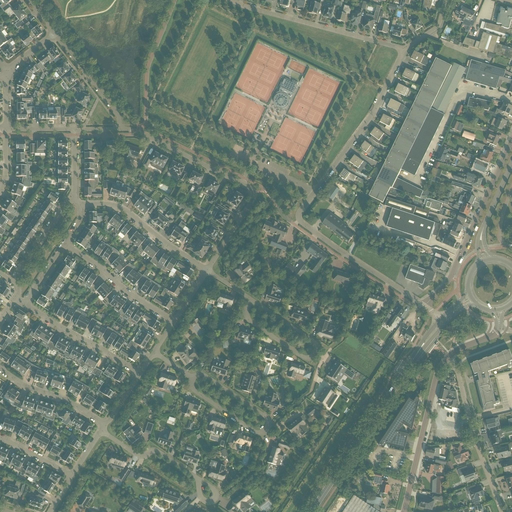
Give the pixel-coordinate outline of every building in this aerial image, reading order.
[(1,0),(0,1),(0,2),(2,5),(0,6),(4,12),(11,7),(8,3),(12,0),(1,0)] [(296,0),(296,3),(297,4),(296,7),(298,8),(297,10),(303,11),(306,1),(302,0),(296,0)] [(334,6),(337,7),(339,0),(337,0),(335,0),(334,4),(332,3),(331,7),(326,6),(323,17),(324,17),(324,18),(327,18),(331,19),(334,8),(334,6)] [(428,0),(425,11),(425,13),(427,14),(428,10),(430,10),(433,0),(435,1),(438,1),(438,0),(428,0)] [(312,2),(310,8),(309,13),(314,14),(317,15),(319,10),(320,4),(315,3),(312,2)] [(337,20),(338,21),(338,22),(341,22),(344,22),(347,14),(350,15),(352,7),(344,5),(342,13),(339,13),(337,20)] [(13,10),(11,7),(4,12),(7,16),(9,14),(10,16),(13,13),(16,17),(23,11),(22,9),(21,10),(19,6),(13,10)] [(457,9),(455,14),(459,16),(458,19),(461,20),(460,21),(463,23),(469,11),(467,10),(463,8),(462,11),(457,9)] [(511,10),(508,9),(508,11),(506,10),(505,10),(502,9),(497,26),(485,23),(484,30),(509,38),(511,30),(511,10)] [(359,23),(360,18),(361,17),(360,17),(362,11),(359,10),(358,12),(356,12),(355,15),(353,15),(353,16),(352,16),(351,18),(352,19),(351,21),(353,21),(352,24),(357,26),(358,23),(359,23)] [(24,13),(23,11),(16,17),(18,20),(15,22),(17,24),(14,25),(17,29),(21,27),(24,24),(21,20),(27,16),(24,13)] [(365,23),(364,28),(365,28),(365,29),(368,29),(371,30),(373,25),(374,21),(374,20),(377,21),(377,22),(376,22),(377,22),(379,12),(376,11),(374,18),(372,17),(366,16),(365,19),(366,19),(365,23)] [(463,23),(463,24),(467,27),(465,32),(468,33),(471,26),(473,27),(475,22),(477,18),(474,16),(475,13),(471,12),(469,11),(463,23)] [(386,34),(390,22),(382,20),(384,13),(380,13),(378,23),(381,24),(379,32),(386,34)] [(407,15),(405,16),(405,21),(406,22),(409,27),(411,25),(414,30),(415,31),(417,31),(422,27),(421,25),(422,24),(420,22),(419,22),(418,20),(417,18),(415,18),(411,20),(409,21),(408,19),(407,15)] [(403,26),(396,23),(397,18),(394,18),(391,27),(394,28),(392,35),(400,37),(401,35),(404,36),(407,34),(408,31),(402,30),(403,26)] [(27,21),(24,24),(21,27),(23,29),(30,24),(27,21)] [(32,28),(30,30),(31,32),(35,37),(36,38),(42,34),(42,33),(42,32),(40,29),(39,30),(37,27),(33,29),(32,28)] [(32,40),(35,37),(31,32),(28,35),(21,40),(25,46),(26,45),(27,46),(29,44),(29,43),(32,40)] [(496,43),(497,41),(498,42),(500,38),(484,33),(480,43),(477,41),(474,48),(488,52),(492,53),(496,43)] [(0,47),(4,44),(6,46),(10,43),(13,41),(11,39),(7,42),(4,38),(0,40),(0,47)] [(14,49),(10,43),(6,46),(3,49),(5,52),(3,53),(6,57),(6,58),(7,60),(8,59),(8,60),(14,55),(11,51),(14,49)] [(511,48),(496,43),(492,53),(511,60),(511,48)] [(49,53),(46,55),(50,60),(51,62),(59,56),(53,48),(48,52),(49,53)] [(428,58),(424,56),(424,55),(424,54),(423,53),(422,52),(421,52),(420,52),(419,53),(414,51),(414,53),(413,53),(412,53),(413,53),(412,52),(412,54),(412,55),(411,56),(410,57),(411,56),(412,57),(411,59),(420,64),(426,66),(427,63),(428,62),(428,61),(428,60),(428,59),(428,58)] [(46,55),(38,61),(40,63),(37,65),(43,72),(46,70),(45,69),(48,66),(46,63),(50,60),(46,55)] [(436,59),(429,74),(444,81),(452,66),(436,59)] [(480,71),(500,77),(503,78),(504,78),(506,71),(482,63),(480,71)] [(64,64),(55,71),(62,80),(65,78),(69,75),(67,72),(69,71),(64,64)] [(443,115),(464,74),(467,75),(469,68),(466,67),(465,69),(454,64),(432,109),(443,115)] [(24,70),(33,74),(36,71),(37,71),(39,69),(36,65),(33,67),(31,65),(24,70)] [(497,87),(500,77),(480,71),(469,68),(467,75),(466,80),(496,90),(497,87)] [(402,76),(408,79),(407,82),(409,83),(410,81),(412,81),(416,74),(410,71),(406,69),(405,71),(404,71),(404,70),(404,71),(403,72),(403,73),(402,73),(402,74),(403,74),(402,76)] [(33,74),(24,70),(22,75),(30,79),(33,74)] [(71,73),(69,75),(65,78),(62,80),(69,90),(76,84),(74,82),(76,80),(71,73)] [(437,97),(444,81),(429,74),(421,89),(437,97)] [(30,79),(22,75),(19,81),(28,85),(30,79)] [(500,77),(497,87),(500,87),(501,82),(503,81),(509,83),(510,80),(504,78),(503,78),(500,77)] [(285,79),(280,89),(279,91),(279,92),(279,95),(278,96),(276,97),(276,98),(275,100),(275,102),(275,103),(276,105),(277,106),(279,107),(280,108),(282,108),(284,107),(285,107),(287,105),(288,104),(288,102),(288,101),(288,99),(290,98),(290,97),(291,97),(292,95),(297,85),(296,86),(291,83),(285,80),(285,79)] [(28,85),(19,81),(17,86),(25,90),(28,85)] [(88,101),(88,100),(89,97),(83,94),(82,93),(84,91),(80,84),(74,88),(79,95),(80,95),(82,96),(80,98),(79,98),(77,101),(77,102),(78,102),(78,103),(82,105),(81,105),(84,106),(85,106),(87,103),(88,101)] [(395,89),(394,89),(394,90),(395,89),(396,90),(395,92),(396,92),(395,95),(403,99),(404,97),(408,89),(403,86),(398,84),(397,86),(396,86),(397,85),(396,85),(396,86),(396,87),(396,88),(395,88),(395,89)] [(25,97),(25,90),(17,86),(17,95),(22,95),(22,97),(25,97)] [(437,97),(421,89),(418,96),(416,100),(414,104),(429,112),(437,97)] [(477,99),(470,97),(467,106),(474,108),(477,99)] [(388,107),(387,110),(394,114),(395,111),(399,113),(401,114),(405,106),(396,102),(391,99),(390,101),(389,101),(389,102),(388,102),(388,103),(388,104),(387,104),(387,105),(387,104),(388,105),(387,107),(388,107)] [(488,111),(491,103),(477,99),(474,108),(487,111),(488,111)] [(511,106),(504,103),(501,111),(497,109),(495,114),(499,116),(503,117),(505,113),(510,115),(511,110),(511,106)] [(23,104),(22,104),(17,104),(17,113),(23,113),(23,111),(27,111),(29,111),(29,108),(26,108),(23,108),(23,104)] [(422,127),(429,112),(414,104),(406,120),(422,127)] [(459,105),(455,116),(460,118),(464,107),(459,105)] [(48,119),(48,112),(48,108),(42,108),(35,108),(35,111),(36,111),(36,117),(39,117),(39,119),(46,119),(48,119)] [(60,108),(53,108),(53,112),(49,112),(48,112),(48,119),(49,119),(57,119),(57,117),(60,117),(60,108)] [(62,109),(62,112),(62,117),(71,117),(74,118),(73,119),(76,121),(76,120),(78,121),(83,112),(76,108),(74,113),(66,113),(66,109),(62,109)] [(445,116),(443,115),(431,109),(428,115),(442,122),(445,116)] [(27,113),(27,111),(23,111),(23,113),(17,113),(17,119),(27,119),(27,113)] [(380,122),(390,127),(393,119),(384,115),(383,117),(381,117),(382,116),(381,116),(381,117),(381,118),(380,118),(380,119),(379,120),(380,120),(381,120),(380,122)] [(428,115),(425,121),(439,128),(442,122),(428,115)] [(498,121),(497,120),(494,119),(491,126),(502,130),(504,125),(505,126),(507,122),(499,119),(498,121)] [(414,143),(422,127),(406,120),(399,135),(414,143)] [(425,121),(422,127),(436,134),(439,128),(425,121)] [(457,131),(460,123),(454,121),(451,129),(457,131)] [(422,127),(419,133),(433,140),(436,134),(422,127)] [(370,134),(374,137),(379,141),(384,134),(379,130),(375,128),(374,129),(373,129),(373,128),(373,129),(372,130),(372,131),(371,131),(370,132),(371,132),(372,133),(370,134)] [(487,141),(487,142),(490,143),(490,144),(491,145),(496,147),(500,138),(496,136),(496,135),(498,132),(496,131),(492,130),(490,128),(489,131),(488,132),(491,133),(487,141)] [(464,132),(462,137),(467,139),(474,141),(475,137),(469,135),(470,134),(464,132)] [(416,139),(430,146),(433,140),(419,133),(416,139)] [(407,158),(414,143),(399,135),(391,150),(407,158)] [(413,146),(427,152),(430,146),(416,139),(413,146)] [(16,149),(18,149),(24,149),(25,149),(25,142),(21,142),(21,141),(17,141),(17,142),(16,142),(16,149)] [(363,142),(362,143),(362,144),(361,145),(360,146),(361,146),(360,148),(369,155),(374,148),(369,145),(365,141),(364,143),(363,143),(363,142)] [(34,144),(34,154),(40,154),(45,154),(45,150),(45,147),(45,142),(37,142),(37,144),(34,144)] [(67,148),(67,142),(58,142),(58,144),(56,144),(56,151),(57,151),(65,151),(65,148),(67,148)] [(89,151),(89,153),(89,154),(94,154),(96,154),(96,150),(91,150),(91,146),(102,146),(102,142),(84,142),(84,147),(84,149),(84,151),(89,151)] [(116,153),(116,143),(116,142),(110,142),(110,143),(106,143),(106,152),(108,152),(108,154),(112,154),(112,153),(116,153)] [(128,145),(123,159),(129,162),(130,158),(131,156),(137,158),(140,150),(128,145)] [(410,152),(424,158),(427,152),(413,146),(410,152)] [(437,160),(443,163),(449,149),(442,147),(437,160)] [(24,154),(24,149),(18,149),(18,154),(17,154),(17,158),(16,158),(16,162),(17,162),(17,163),(23,163),(24,163),(27,163),(27,159),(24,159),(24,154)] [(399,173),(407,158),(391,150),(384,165),(399,173)] [(482,155),(480,159),(483,160),(489,163),(493,153),(488,151),(484,150),(482,155)] [(55,151),(55,160),(58,160),(65,160),(65,157),(67,157),(67,151),(65,151),(57,151),(55,151)] [(407,158),(421,164),(424,158),(410,152),(407,158)] [(94,157),(94,154),(89,154),(89,153),(84,153),(84,159),(89,159),(89,164),(94,164),(98,164),(98,157),(94,157)] [(147,157),(143,165),(147,167),(150,162),(152,163),(151,166),(155,169),(157,166),(162,169),(167,159),(163,157),(160,155),(155,153),(152,159),(147,157)] [(468,154),(466,158),(477,162),(474,169),(485,174),(485,173),(486,172),(487,170),(487,169),(488,166),(482,163),(483,160),(480,159),(468,154)] [(351,160),(350,162),(354,165),(358,169),(357,171),(360,172),(365,167),(361,164),(363,162),(359,158),(355,155),(353,157),(352,157),(353,156),(352,156),(352,157),(351,158),(350,159),(350,160),(351,160)] [(421,164),(407,158),(404,164),(418,170),(421,164)] [(67,160),(65,160),(58,160),(55,160),(55,161),(54,161),(54,164),(55,164),(55,166),(58,166),(58,169),(65,169),(65,168),(65,165),(67,165),(67,160)] [(183,172),(182,171),(184,168),(173,162),(172,163),(170,166),(171,166),(169,170),(172,172),(170,175),(175,178),(177,174),(180,176),(180,175),(181,176),(179,180),(183,182),(187,174),(184,172),(183,172)] [(31,163),(27,163),(24,163),(23,163),(23,166),(16,166),(16,171),(26,171),(26,166),(31,166),(31,163)] [(94,168),(94,164),(89,164),(84,164),(84,170),(89,170),(89,175),(94,175),(98,175),(98,168),(94,168)] [(415,177),(418,170),(404,164),(401,170),(415,177)] [(392,189),(399,173),(384,165),(376,181),(391,188),(390,188),(392,189)] [(65,169),(58,169),(55,169),(55,170),(54,170),(54,173),(55,173),(55,178),(56,178),(65,177),(65,174),(67,174),(67,168),(65,168),(65,169)] [(433,168),(430,176),(435,177),(438,170),(433,168)] [(342,170),(341,171),(341,172),(340,173),(339,173),(339,174),(340,173),(341,174),(339,176),(345,180),(347,177),(354,181),(356,177),(350,174),(344,169),(343,171),(342,171),(342,170)] [(29,171),(26,171),(16,171),(16,177),(23,177),(22,181),(30,183),(31,178),(29,177),(29,171)] [(198,186),(203,177),(199,175),(196,174),(197,174),(192,172),(189,180),(197,184),(193,193),(197,196),(201,188),(198,186)] [(458,173),(457,176),(465,178),(467,179),(468,177),(481,183),(483,178),(476,175),(467,172),(466,174),(466,175),(462,174),(458,173)] [(94,179),(94,175),(89,175),(84,175),(84,181),(89,181),(89,185),(98,185),(98,179),(94,179)] [(67,177),(65,177),(56,178),(56,183),(58,183),(58,190),(65,190),(65,183),(67,183),(67,177)] [(467,179),(466,180),(473,183),(472,185),(479,188),(481,183),(468,177),(467,179)] [(397,178),(392,188),(393,188),(398,190),(403,181),(397,178)] [(30,183),(22,181),(21,185),(15,183),(14,185),(13,184),(12,187),(13,187),(13,188),(22,192),(24,192),(25,192),(27,187),(30,187),(30,183)] [(117,197),(120,188),(115,186),(116,184),(111,183),(108,183),(108,181),(104,181),(104,189),(108,189),(108,188),(110,188),(111,189),(110,191),(109,194),(110,194),(109,195),(117,197)] [(215,194),(219,186),(216,184),(213,182),(212,182),(209,181),(205,189),(209,191),(207,194),(212,198),(209,203),(212,204),(217,196),(214,195),(215,194)] [(383,203),(390,188),(391,188),(376,181),(369,196),(383,203)] [(408,183),(403,181),(398,190),(402,192),(403,192),(408,183)] [(471,193),(473,188),(452,182),(451,185),(463,189),(463,190),(471,193)] [(408,194),(413,186),(408,183),(403,192),(408,194)] [(98,186),(98,185),(89,185),(89,188),(84,188),(84,197),(102,197),(102,193),(91,193),(91,189),(96,189),(96,186),(98,186)] [(326,195),(324,197),(331,202),(340,190),(334,186),(333,185),(326,195)] [(414,196),(418,188),(413,186),(408,194),(414,196)] [(128,196),(131,198),(136,191),(132,189),(132,191),(129,189),(124,187),(123,189),(120,188),(117,197),(118,198),(121,199),(125,200),(126,196),(128,196)] [(24,192),(22,192),(13,188),(11,194),(17,196),(16,200),(23,204),(25,199),(22,198),(24,192)] [(400,199),(402,192),(398,190),(393,188),(392,189),(390,189),(388,198),(400,202),(401,199),(400,199)] [(424,191),(418,188),(414,196),(421,199),(424,191)] [(225,203),(223,206),(230,211),(232,207),(233,205),(236,208),(239,204),(241,201),(243,197),(236,192),(236,193),(232,190),(230,194),(234,196),(232,199),(230,198),(226,203),(225,203)] [(139,211),(146,202),(142,199),(145,196),(142,193),(139,191),(135,198),(138,200),(134,206),(139,211)] [(57,197),(58,196),(55,194),(54,195),(49,192),(46,197),(48,198),(46,201),(52,205),(52,204),(53,202),(55,203),(59,198),(57,197)] [(465,193),(463,197),(461,196),(459,200),(465,203),(465,202),(466,202),(472,205),(475,198),(469,195),(465,193)] [(428,216),(430,212),(387,198),(385,206),(392,209),(435,224),(435,223),(438,224),(439,220),(439,219),(428,216)] [(440,212),(442,204),(444,204),(445,202),(444,202),(439,200),(438,202),(425,198),(424,204),(426,205),(426,207),(440,212)] [(23,204),(16,200),(14,203),(8,199),(7,200),(7,199),(5,203),(5,204),(13,209),(15,207),(17,209),(19,206),(21,207),(23,204)] [(464,204),(465,203),(459,200),(458,203),(456,202),(455,205),(456,205),(455,206),(469,211),(471,207),(464,204)] [(54,206),(52,204),(52,205),(46,201),(43,205),(50,210),(54,206)] [(149,205),(146,202),(139,211),(145,215),(147,212),(150,214),(157,206),(154,204),(152,202),(149,205)] [(12,212),(13,209),(5,204),(2,208),(7,212),(6,214),(13,219),(15,216),(15,214),(12,212)] [(47,215),(50,210),(43,205),(40,210),(47,215)] [(225,210),(218,205),(216,208),(219,210),(214,216),(217,218),(216,221),(223,225),(225,223),(226,223),(228,220),(227,219),(229,217),(223,213),(225,210)] [(469,211),(455,206),(454,205),(453,208),(454,208),(461,211),(460,213),(461,213),(467,216),(469,211)] [(185,210),(192,215),(194,212),(187,207),(185,210)] [(164,218),(163,217),(161,215),(163,214),(162,212),(160,210),(158,208),(153,213),(156,215),(152,221),(154,223),(154,224),(156,225),(157,225),(164,218)] [(442,225),(438,224),(435,223),(435,224),(392,209),(386,227),(429,241),(431,235),(438,237),(442,225)] [(44,219),(47,215),(40,210),(37,214),(45,219),(44,219)] [(351,212),(346,218),(349,221),(354,214),(351,212)] [(467,218),(460,215),(456,213),(456,214),(452,212),(451,215),(454,216),(454,217),(455,217),(455,216),(458,217),(457,220),(465,223),(467,218)] [(96,217),(102,217),(102,213),(89,213),(89,223),(96,223),(96,217)] [(342,229),(346,225),(331,213),(323,224),(340,237),(343,233),(341,231),(342,229)] [(13,219),(6,214),(4,217),(0,214),(0,220),(4,223),(7,219),(11,222),(13,219)] [(42,224),(45,219),(37,214),(34,218),(42,224)] [(105,223),(104,224),(106,226),(109,224),(113,227),(120,219),(119,218),(117,216),(115,215),(113,218),(110,216),(106,221),(105,223)] [(166,215),(163,217),(164,218),(157,225),(163,230),(166,226),(168,227),(174,221),(172,219),(173,218),(173,217),(172,216),(171,216),(170,215),(169,216),(169,217),(166,215)] [(39,228),(42,224),(34,218),(31,223),(39,228)] [(120,219),(113,227),(115,229),(115,230),(115,233),(118,235),(120,233),(122,231),(119,229),(124,222),(120,219)] [(175,226),(171,232),(173,233),(171,236),(176,240),(182,232),(183,230),(186,225),(186,224),(186,225),(181,222),(181,221),(177,227),(175,226)] [(282,238),(283,238),(287,230),(276,226),(277,224),(272,222),(271,224),(265,221),(262,230),(277,235),(272,246),(285,251),(287,246),(280,243),(282,238)] [(218,227),(210,222),(209,224),(209,225),(206,229),(209,231),(206,236),(213,240),(215,237),(217,234),(219,231),(216,229),(218,227)] [(463,227),(455,223),(450,222),(450,223),(446,223),(445,226),(451,228),(453,228),(453,229),(461,232),(463,227)] [(36,233),(39,228),(31,223),(28,227),(36,233)] [(89,224),(86,229),(93,234),(97,229),(89,224)] [(127,224),(122,231),(120,233),(125,237),(122,239),(125,241),(129,236),(126,234),(131,228),(127,224)] [(348,227),(346,225),(342,229),(341,231),(343,233),(340,237),(348,243),(354,235),(347,229),(348,227)] [(461,232),(453,229),(453,228),(451,228),(445,226),(443,225),(442,227),(447,229),(446,230),(451,232),(450,235),(458,238),(461,232)] [(36,233),(28,227),(25,232),(32,237),(35,233),(36,233)] [(93,234),(86,229),(83,233),(90,238),(93,234)] [(183,230),(182,232),(176,240),(181,243),(182,243),(189,234),(183,230)] [(29,242),(32,237),(25,232),(22,236),(29,242)] [(129,236),(125,241),(127,243),(129,241),(134,244),(141,236),(136,232),(131,238),(129,236)] [(90,238),(83,233),(79,238),(87,243),(90,238)] [(444,233),(442,238),(445,239),(443,244),(454,248),(457,242),(451,240),(452,237),(444,233)] [(26,246),(29,242),(22,236),(18,241),(26,246)] [(145,239),(141,236),(134,244),(138,248),(136,250),(139,252),(143,247),(140,246),(145,239)] [(415,243),(397,236),(395,243),(413,250),(415,243)] [(208,242),(201,237),(199,241),(201,242),(196,250),(189,246),(188,249),(194,253),(193,253),(195,254),(194,255),(198,257),(198,256),(202,259),(204,255),(205,255),(207,251),(206,251),(209,247),(206,245),(208,242)] [(89,245),(87,243),(79,238),(76,243),(86,249),(89,245)] [(23,251),(26,246),(18,241),(15,245),(23,251)] [(106,251),(108,249),(110,246),(107,244),(106,245),(101,242),(94,253),(99,256),(103,250),(106,251)] [(148,255),(155,247),(154,246),(152,244),(151,244),(150,243),(145,249),(143,247),(139,252),(141,254),(143,252),(148,255)] [(20,255),(23,251),(15,245),(12,250),(20,255)] [(319,267),(327,256),(311,245),(306,252),(316,259),(313,263),(314,264),(312,267),(316,270),(314,273),(313,272),(313,273),(314,274),(319,267)] [(159,251),(155,247),(148,255),(152,259),(150,262),(153,264),(157,259),(154,257),(159,251)] [(108,249),(106,251),(102,258),(107,261),(111,255),(114,257),(118,252),(117,251),(113,248),(111,251),(108,249)] [(17,259),(20,255),(12,250),(9,254),(17,259)] [(118,252),(114,257),(117,260),(111,265),(115,269),(123,262),(125,259),(118,252)] [(14,264),(17,259),(9,254),(6,259),(12,263),(14,264)] [(160,261),(157,259),(153,264),(156,266),(158,263),(163,267),(165,264),(169,257),(164,254),(160,261)] [(405,260),(416,265),(419,259),(407,254),(405,260)] [(435,257),(441,259),(448,262),(450,257),(443,254),(442,256),(436,254),(435,257)] [(64,265),(70,269),(72,270),(76,264),(74,263),(75,262),(67,256),(64,261),(66,263),(64,265)] [(10,265),(12,263),(6,259),(5,261),(4,261),(2,264),(3,264),(1,266),(9,271),(12,267),(10,265)] [(165,264),(163,267),(161,269),(164,271),(166,268),(171,271),(177,262),(172,259),(167,266),(165,264)] [(250,267),(246,263),(247,262),(245,259),(239,263),(241,266),(234,271),(244,284),(251,278),(247,273),(251,269),(250,267)] [(447,264),(440,261),(435,259),(431,268),(436,270),(437,268),(444,271),(444,270),(445,270),(446,268),(446,267),(447,264)] [(125,268),(127,270),(132,266),(129,263),(127,266),(123,262),(115,269),(119,273),(125,268)] [(176,265),(185,271),(183,275),(189,279),(193,271),(179,262),(176,265)] [(298,279),(306,268),(301,263),(301,264),(295,270),(287,265),(283,271),(290,276),(291,274),(298,279)] [(64,265),(62,264),(59,268),(67,274),(70,269),(64,265)] [(410,265),(407,274),(405,279),(421,284),(420,287),(423,289),(428,285),(430,280),(432,281),(435,274),(410,265)] [(130,282),(137,274),(132,270),(134,268),(132,266),(127,270),(130,273),(125,279),(130,282)] [(67,274),(59,268),(56,273),(64,278),(67,274)] [(78,278),(76,281),(81,285),(79,288),(81,290),(84,286),(88,281),(85,279),(89,272),(84,269),(82,273),(78,278)] [(352,275),(336,270),(333,280),(349,285),(352,275)] [(134,286),(139,280),(142,282),(146,277),(143,275),(142,276),(138,272),(137,274),(130,282),(131,283),(130,284),(133,285),(134,286)] [(64,278),(56,273),(53,277),(61,283),(64,278)] [(88,281),(84,286),(89,289),(89,290),(91,291),(95,287),(92,284),(97,278),(92,274),(88,281)] [(178,281),(180,277),(174,274),(172,277),(175,279),(172,285),(181,291),(185,285),(178,281)] [(61,283),(53,277),(50,282),(58,287),(61,283)] [(145,284),(140,290),(145,294),(150,287),(153,282),(146,277),(142,282),(145,284)] [(58,287),(50,282),(47,286),(55,292),(58,287)] [(156,284),(153,282),(150,287),(152,289),(148,295),(153,299),(159,290),(154,286),(156,284)] [(0,296),(1,295),(5,298),(10,291),(0,284),(0,296)] [(98,289),(95,287),(91,291),(93,294),(96,291),(100,295),(108,288),(107,287),(105,284),(105,285),(104,284),(98,289)] [(267,292),(266,295),(265,300),(279,305),(282,294),(275,292),(276,286),(270,284),(268,292),(267,292)] [(177,297),(181,291),(172,285),(168,291),(165,288),(163,292),(168,295),(170,292),(177,297)] [(55,292),(47,286),(44,291),(52,296),(55,292)] [(112,292),(108,288),(100,295),(104,300),(102,302),(101,302),(104,305),(109,300),(106,298),(112,292)] [(52,296),(44,291),(41,295),(43,297),(49,301),(52,296)] [(217,302),(224,304),(222,310),(228,312),(230,306),(231,306),(234,298),(220,293),(217,302)] [(367,306),(371,307),(373,307),(371,312),(378,314),(381,307),(383,308),(386,299),(370,294),(367,306)] [(114,308),(121,299),(119,298),(120,298),(118,296),(117,297),(116,296),(111,302),(109,300),(104,305),(108,307),(110,305),(114,308)] [(47,303),(49,301),(43,297),(41,299),(39,298),(36,303),(44,308),(45,306),(46,307),(48,304),(47,303)] [(167,299),(164,303),(156,297),(153,301),(168,310),(171,306),(172,306),(173,304),(172,304),(173,303),(167,299)] [(125,303),(121,299),(114,308),(119,311),(117,314),(120,316),(123,311),(121,309),(125,303)] [(65,311),(68,313),(69,310),(72,305),(69,303),(67,303),(64,308),(61,306),(58,311),(56,315),(61,318),(65,311)] [(126,313),(123,311),(120,316),(123,318),(124,315),(129,318),(131,316),(135,309),(130,306),(126,313)] [(294,307),(292,313),(290,318),(305,322),(308,314),(301,311),(301,310),(294,307)] [(388,314),(383,322),(390,327),(398,317),(400,318),(404,312),(403,312),(404,311),(402,309),(401,310),(399,309),(395,315),(394,314),(392,317),(391,316),(391,317),(388,315),(389,314),(388,314)] [(73,316),(76,317),(79,312),(76,310),(74,313),(69,310),(68,313),(64,320),(69,323),(73,316)] [(15,321),(18,323),(22,326),(26,320),(24,319),(26,315),(19,311),(15,316),(17,318),(15,321)] [(131,316),(129,318),(128,321),(130,323),(131,322),(136,325),(143,314),(138,311),(134,318),(131,316)] [(78,319),(75,326),(80,328),(85,319),(87,315),(82,313),(79,312),(76,317),(78,319)] [(143,317),(151,323),(149,327),(155,331),(160,324),(145,314),(143,317)] [(89,324),(91,326),(94,320),(92,319),(90,322),(85,319),(80,328),(85,331),(89,324)] [(96,337),(101,327),(96,325),(97,322),(94,320),(91,326),(94,327),(90,334),(96,337)] [(318,329),(316,335),(331,340),(333,335),(333,334),(332,334),(332,333),(333,333),(334,333),(336,328),(330,326),(329,332),(329,333),(325,332),(328,322),(321,320),(318,330),(318,329)] [(24,327),(22,326),(18,323),(15,327),(10,323),(9,326),(8,325),(6,328),(7,328),(7,329),(14,334),(17,331),(20,333),(21,331),(24,327)] [(38,338),(44,329),(39,326),(36,332),(33,330),(29,335),(37,340),(38,338)] [(142,331),(138,337),(147,343),(151,337),(144,333),(146,330),(140,326),(138,329),(142,331)] [(415,336),(414,335),(406,331),(408,328),(404,326),(402,330),(403,330),(402,333),(401,335),(405,337),(404,338),(411,342),(415,336)] [(104,333),(107,334),(111,329),(107,327),(106,330),(101,327),(96,337),(97,337),(96,338),(99,339),(101,340),(104,333)] [(252,341),(252,340),(253,341),(253,338),(254,333),(240,328),(237,339),(244,341),(245,339),(252,341)] [(14,334),(7,329),(3,335),(8,338),(5,341),(11,346),(15,340),(12,338),(14,334)] [(43,341),(48,332),(44,329),(38,338),(43,341)] [(115,339),(117,337),(119,334),(111,329),(107,334),(110,336),(106,343),(111,346),(115,339)] [(49,333),(48,332),(43,341),(47,344),(46,346),(49,348),(53,343),(49,341),(53,335),(52,335),(53,335),(53,334),(49,332),(49,333)] [(119,334),(117,337),(115,339),(118,341),(113,348),(119,351),(121,347),(124,342),(119,339),(121,336),(119,334)] [(143,349),(147,343),(138,337),(134,343),(131,341),(129,344),(134,347),(136,344),(143,349)] [(58,353),(64,341),(60,338),(56,345),(53,343),(49,348),(48,350),(52,352),(53,350),(58,353)] [(66,342),(64,341),(58,353),(63,355),(62,357),(65,359),(66,357),(68,353),(65,352),(69,344),(68,343),(68,342),(66,341),(66,342)] [(388,358),(397,345),(391,341),(382,354),(388,358)] [(372,343),(369,346),(379,352),(381,349),(372,343)] [(278,359),(279,355),(280,350),(266,346),(263,354),(267,355),(266,358),(272,360),(272,359),(277,360),(277,358),(278,359)] [(73,361),(79,349),(75,347),(71,353),(69,351),(68,353),(66,357),(65,359),(68,360),(69,360),(73,361)] [(197,355),(193,349),(188,353),(184,348),(178,353),(187,365),(194,359),(193,358),(197,355)] [(84,352),(79,349),(73,361),(76,363),(76,365),(79,367),(80,365),(83,361),(84,359),(81,358),(84,352)] [(122,349),(120,353),(134,362),(137,358),(138,358),(139,356),(139,355),(133,351),(131,355),(122,349)] [(496,404),(497,404),(498,404),(499,404),(499,403),(499,402),(499,401),(498,401),(497,401),(497,402),(496,402),(495,402),(489,375),(488,375),(488,372),(508,365),(508,366),(508,367),(508,368),(509,368),(510,368),(511,368),(511,367),(511,366),(510,365),(510,364),(510,362),(511,361),(511,357),(509,350),(470,364),(474,375),(478,374),(478,375),(478,376),(479,381),(476,382),(484,412),(495,409),(494,406),(496,405),(496,406),(496,404)] [(10,358),(2,353),(0,355),(0,359),(6,364),(8,362),(11,364),(13,359),(14,358),(11,356),(10,358)] [(11,366),(15,369),(23,358),(18,355),(11,366)] [(88,369),(94,358),(90,355),(85,363),(83,361),(80,365),(79,367),(82,368),(83,367),(88,369)] [(95,358),(94,358),(88,369),(93,372),(92,374),(95,375),(98,370),(95,368),(99,360),(98,360),(99,359),(96,357),(95,358)] [(15,369),(20,372),(27,361),(23,358),(15,369)] [(213,362),(212,366),(210,371),(225,376),(228,367),(227,367),(229,361),(222,359),(220,365),(213,362)] [(32,372),(35,366),(32,365),(27,361),(20,372),(24,375),(28,370),(32,372)] [(343,373),(346,369),(336,362),(326,376),(337,383),(340,378),(337,377),(341,372),(343,373)] [(305,372),(304,372),(305,367),(291,363),(290,368),(289,371),(290,372),(288,377),(294,379),(295,374),(303,376),(303,375),(304,376),(303,377),(309,378),(310,373),(305,371),(305,372)] [(39,382),(42,373),(43,370),(38,368),(35,366),(32,372),(36,374),(34,381),(39,382)] [(113,377),(117,371),(109,366),(106,370),(105,371),(109,374),(108,377),(112,379),(112,378),(113,377)] [(49,379),(51,372),(43,370),(42,373),(39,382),(45,384),(47,378),(49,379)] [(119,373),(117,371),(113,377),(112,378),(120,384),(126,375),(120,372),(119,373)] [(56,388),(59,378),(60,375),(51,372),(49,379),(52,379),(50,386),(51,386),(51,387),(54,388),(55,387),(56,388)] [(161,373),(160,378),(158,382),(161,383),(159,388),(165,390),(167,385),(174,387),(177,378),(161,373)] [(245,375),(244,378),(242,382),(244,383),(242,390),(251,393),(256,378),(247,375),(245,375)] [(63,383),(66,384),(68,378),(65,377),(64,380),(59,378),(56,388),(61,389),(63,383)] [(84,392),(87,387),(79,382),(78,385),(73,394),(74,395),(73,395),(77,397),(77,396),(78,397),(81,391),(84,392)] [(73,394),(78,385),(73,383),(68,391),(73,394)] [(98,391),(102,394),(106,396),(110,399),(112,397),(113,397),(114,395),(113,394),(114,394),(108,390),(110,387),(103,383),(98,391)] [(441,389),(439,399),(451,402),(449,407),(459,409),(456,393),(453,392),(450,391),(451,387),(442,385),(441,389)] [(7,402),(9,400),(15,391),(10,388),(6,394),(4,392),(0,397),(7,402)] [(325,388),(317,400),(326,407),(335,394),(325,388)] [(15,391),(9,400),(14,403),(13,406),(16,407),(19,402),(15,400),(19,394),(19,393),(15,391)] [(277,395),(269,393),(268,398),(265,397),(262,406),(277,411),(279,402),(275,401),(277,395)] [(91,406),(95,400),(87,395),(83,401),(84,402),(84,403),(87,405),(87,404),(91,407),(91,406)] [(30,399),(25,397),(23,404),(19,402),(16,407),(20,409),(26,411),(30,399)] [(37,408),(34,407),(36,401),(34,400),(34,399),(32,398),(32,399),(30,399),(26,411),(32,413),(35,414),(36,411),(37,408)] [(413,427),(420,399),(417,398),(414,402),(409,399),(379,446),(383,449),(387,443),(390,445),(389,449),(404,453),(408,435),(398,432),(403,425),(412,430),(413,427)] [(198,411),(199,408),(200,404),(186,399),(184,406),(182,413),(189,416),(191,411),(197,413),(198,411)] [(99,403),(95,400),(91,406),(95,409),(95,410),(101,414),(101,413),(102,414),(103,411),(106,406),(100,401),(99,403)] [(41,413),(44,403),(39,402),(37,408),(36,411),(41,413)] [(44,403),(41,413),(46,415),(49,405),(44,403)] [(50,405),(49,405),(46,415),(51,416),(50,419),(53,420),(55,414),(52,413),(54,407),(54,406),(50,404),(50,405)] [(313,408),(306,413),(309,417),(316,411),(313,408)] [(64,410),(59,417),(63,420),(61,422),(66,426),(68,424),(71,418),(68,416),(70,414),(67,412),(68,412),(65,410),(65,411),(64,410)] [(7,430),(10,421),(8,420),(8,417),(3,415),(1,421),(4,422),(2,429),(3,429),(3,430),(6,431),(6,430),(7,430)] [(68,424),(70,425),(72,423),(77,426),(75,429),(78,431),(79,430),(80,428),(84,423),(75,417),(74,420),(71,418),(68,424)] [(215,430),(222,433),(223,430),(226,421),(212,417),(209,425),(210,426),(208,431),(214,433),(215,430)] [(305,425),(299,418),(286,428),(294,437),(300,433),(302,436),(308,431),(304,426),(305,425)] [(484,421),(485,426),(487,426),(488,430),(489,429),(490,433),(499,430),(498,426),(496,427),(494,419),(484,421)] [(12,432),(14,427),(16,423),(10,421),(7,430),(12,432)] [(27,429),(29,426),(24,423),(24,424),(21,422),(18,428),(21,429),(18,435),(23,438),(27,429)] [(86,424),(84,423),(80,428),(79,430),(83,433),(87,435),(92,427),(87,423),(86,424)] [(134,432),(131,428),(130,427),(123,433),(132,444),(140,438),(139,437),(143,434),(139,429),(134,432)] [(31,435),(33,436),(34,436),(35,433),(37,431),(34,429),(32,432),(27,429),(23,438),(23,439),(27,441),(27,440),(28,441),(31,435)] [(495,435),(490,437),(492,445),(500,443),(501,443),(501,439),(499,439),(499,438),(502,437),(502,434),(504,433),(503,430),(495,432),(495,435)] [(160,435),(157,442),(170,446),(172,439),(171,439),(173,433),(167,431),(166,434),(163,436),(160,435)] [(35,445),(40,436),(35,433),(34,436),(33,436),(30,442),(35,445)] [(238,434),(236,439),(235,443),(240,444),(243,445),(241,451),(247,453),(249,447),(252,439),(242,436),(238,434)] [(81,446),(81,445),(81,444),(75,441),(77,438),(72,435),(69,440),(71,441),(69,445),(77,450),(79,448),(80,448),(81,446)] [(40,447),(45,439),(40,436),(35,445),(40,447)] [(50,441),(45,439),(40,447),(45,450),(50,441)] [(49,446),(52,448),(50,453),(51,453),(51,454),(54,456),(54,455),(58,457),(61,450),(57,448),(59,445),(55,443),(56,441),(52,439),(49,446)] [(509,451),(511,451),(510,447),(511,446),(511,443),(509,444),(507,445),(507,444),(500,446),(501,450),(496,452),(498,459),(502,458),(503,458),(510,456),(509,451)] [(463,461),(466,460),(468,459),(467,457),(468,457),(467,457),(469,456),(467,449),(462,451),(460,445),(454,448),(456,453),(454,454),(456,461),(461,459),(461,461),(463,461)] [(280,453),(281,450),(272,447),(267,463),(276,465),(278,466),(280,459),(282,460),(284,454),(280,453)] [(426,453),(426,456),(432,458),(432,459),(436,459),(435,463),(446,465),(447,461),(444,460),(444,458),(445,457),(439,456),(440,448),(432,449),(433,451),(427,449),(426,453)] [(4,449),(0,458),(0,461),(2,462),(1,462),(6,465),(9,459),(6,458),(9,451),(8,451),(8,450),(5,449),(5,450),(4,449)] [(66,453),(61,450),(58,457),(63,459),(62,460),(68,464),(69,464),(71,462),(70,461),(74,456),(67,452),(66,453)] [(185,452),(184,455),(182,460),(197,464),(199,456),(198,456),(199,452),(193,451),(192,452),(186,450),(185,452)] [(113,467),(123,470),(124,468),(127,459),(112,454),(109,463),(113,464),(113,467)] [(15,466),(20,457),(15,455),(12,461),(9,459),(6,465),(9,466),(10,464),(15,466)] [(22,466),(25,460),(20,457),(15,466),(14,469),(21,473),(24,467),(22,466)] [(208,477),(223,482),(226,473),(223,472),(225,467),(217,464),(217,463),(211,461),(209,466),(211,467),(208,477)] [(511,462),(510,463),(503,465),(504,472),(505,472),(506,475),(511,473),(511,462)] [(29,477),(35,466),(30,463),(27,469),(24,467),(21,473),(20,475),(23,476),(24,475),(29,477)] [(440,473),(441,466),(431,463),(431,465),(429,465),(428,469),(427,468),(426,469),(426,471),(427,472),(431,473),(432,474),(435,476),(437,472),(440,473)] [(40,468),(35,466),(29,477),(33,480),(32,482),(35,483),(38,477),(36,476),(40,468)] [(466,466),(457,470),(460,477),(464,475),(466,482),(468,482),(472,480),(473,480),(477,478),(476,476),(477,476),(477,475),(476,475),(474,469),(468,471),(466,466)] [(138,476),(136,481),(141,483),(141,484),(142,484),(143,483),(152,486),(154,477),(146,475),(147,475),(138,472),(137,476),(138,476)] [(47,481),(49,483),(49,482),(54,486),(55,486),(56,483),(57,484),(61,478),(52,473),(47,481)] [(388,494),(389,486),(386,485),(387,483),(387,480),(383,480),(383,478),(381,478),(382,475),(376,474),(374,481),(382,483),(382,485),(383,485),(382,493),(388,494)] [(55,486),(54,486),(49,482),(49,483),(44,490),(42,489),(40,492),(45,496),(47,493),(49,494),(55,486)] [(24,485),(21,483),(20,486),(16,485),(14,489),(7,487),(5,496),(10,497),(10,498),(14,499),(14,498),(17,499),(18,494),(21,495),(24,485)] [(470,487),(466,488),(467,493),(470,492),(470,494),(472,499),(471,500),(473,504),(474,503),(475,506),(477,506),(480,505),(479,502),(481,501),(479,497),(484,496),(483,495),(484,494),(484,493),(484,491),(483,491),(482,491),(481,487),(476,489),(475,485),(470,487)] [(162,498),(161,499),(176,504),(175,504),(177,506),(173,510),(174,511),(178,511),(188,504),(183,499),(182,500),(180,497),(180,495),(164,490),(164,491),(162,498)] [(233,502),(227,510),(229,511),(237,511),(238,511),(236,511),(237,509),(238,509),(240,508),(243,511),(244,511),(248,510),(250,508),(248,505),(253,501),(248,495),(245,491),(232,502),(233,502)] [(45,496),(40,492),(39,493),(38,492),(36,496),(37,497),(36,498),(33,495),(31,498),(30,500),(29,500),(28,504),(29,504),(29,505),(34,507),(37,507),(41,509),(42,505),(43,506),(44,503),(43,503),(43,502),(41,501),(42,500),(45,497),(45,496)] [(77,505),(83,509),(91,497),(84,493),(80,499),(81,500),(77,505)] [(419,507),(424,508),(432,510),(434,501),(421,498),(419,507)] [(128,508),(133,511),(140,511),(143,509),(142,509),(144,506),(134,499),(128,508)]
